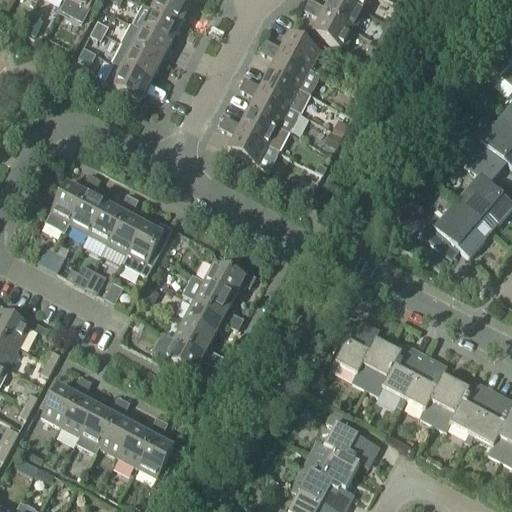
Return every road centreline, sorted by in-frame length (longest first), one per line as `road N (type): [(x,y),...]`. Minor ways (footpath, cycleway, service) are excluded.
road 1 (residential): [(171,175),(511,356)]
road 2 (residential): [(0,223),(38,147),(63,129),(83,130),(171,175)]
road 3 (residential): [(171,175),(260,4)]
road 4 (residential): [(108,319),(0,262)]
road 5 (residential): [(384,511),(403,475),(473,511)]
